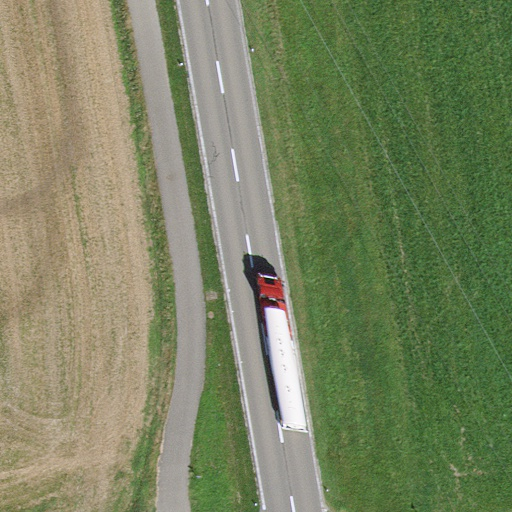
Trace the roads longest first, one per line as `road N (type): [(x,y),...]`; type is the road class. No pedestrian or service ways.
road 1 (secondary): [(293,511),(204,0)]
road 2 (track): [(173,511),(191,299),(138,0)]
